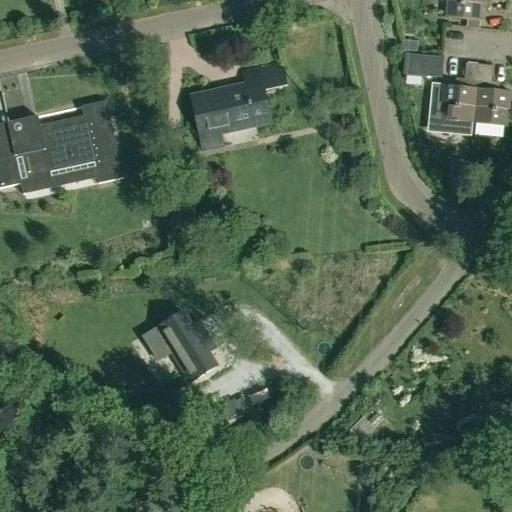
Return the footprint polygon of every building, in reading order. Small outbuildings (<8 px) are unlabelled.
[(447,0),(446,18),(481,21),(482,9),(490,10),(491,1),(507,3),(506,0),(447,0)] [(467,20),(466,29),(480,30),(480,21),(467,20)] [(420,53),(421,42),(406,40),(406,52),(420,53)] [(452,60),(415,56),(413,76),(450,79),(452,60)] [(243,73),(246,86),(194,97),(206,152),(227,148),(224,134),(273,124),(267,93),(289,88),(285,64),(243,73)] [(442,120),(475,123),(481,65),(468,64),(466,80),(458,80),(457,87),(445,86),(442,120)] [(475,123),(509,126),(511,97),(511,92),(500,92),(501,84),(492,83),(494,66),(481,65),(475,123)] [(0,135),(23,131),(17,97),(0,100),(0,135)] [(0,184),(95,164),(99,184),(124,179),(108,103),(84,108),(86,118),(32,129),(34,139),(0,145),(0,184)] [(176,164),(165,166),(167,177),(169,177),(170,186),(173,185),(174,193),(185,191),(182,175),(178,176),(176,164)] [(113,198),(138,192),(135,183),(110,190),(113,198)] [(34,193),(10,199),(13,209),(36,204),(34,193)] [(202,368),(198,361),(218,349),(210,337),(202,342),(185,314),(158,330),(183,370),(193,365),(196,371),(202,368)] [(214,382),(204,371),(198,377),(193,372),(180,385),(184,390),(175,399),(184,409),(214,382)] [(511,457),(511,428),(494,421),(484,447),(511,457)]
